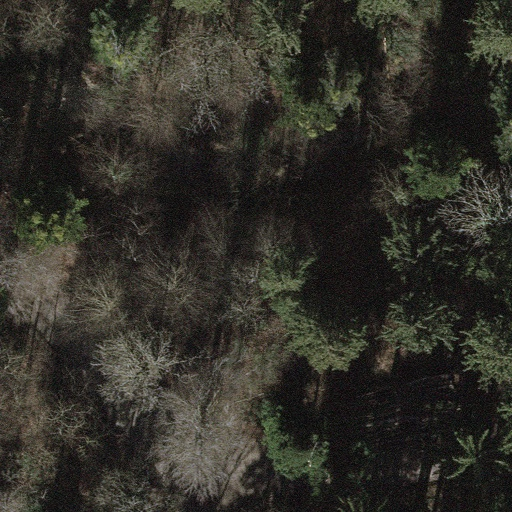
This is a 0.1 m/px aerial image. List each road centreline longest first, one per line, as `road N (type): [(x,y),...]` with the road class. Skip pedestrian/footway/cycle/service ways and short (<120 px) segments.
road 1 (track): [(56,381),(267,495),(511,442)]
road 2 (track): [(56,381),(101,511)]
road 3 (track): [(0,272),(56,381)]
